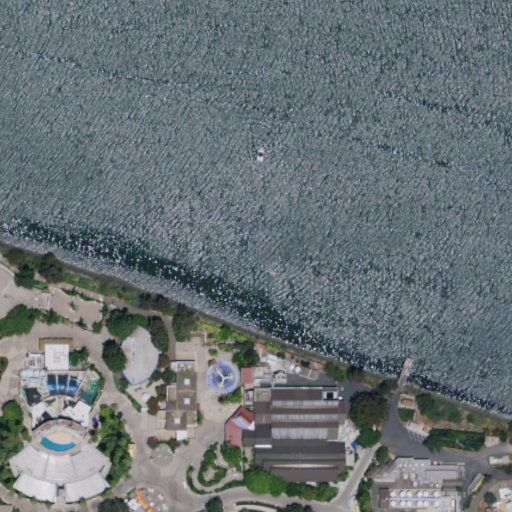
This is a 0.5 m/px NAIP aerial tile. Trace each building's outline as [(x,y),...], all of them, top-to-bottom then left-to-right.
[(0,267),(10,274),(15,278),(30,285),(43,289),(42,293),(48,294),(48,304),(46,313),(37,312),(14,312),(8,320),(0,325),(0,267)] [(71,320),(64,318),(63,325),(69,326),(71,320)] [(130,331),(135,328),(147,335),(151,340),(153,352),(154,355),(155,361),(150,378),(142,387),(133,387),(123,381),(121,374),(119,365),(118,354),(119,347),(119,345),(120,343),(124,338),(130,331)] [(42,340),(45,340),(66,341),(74,341),(74,351),(70,351),(70,360),(69,366),(69,370),(61,370),(45,371),(27,368),(29,353),(41,353),(42,340)] [(192,366),(168,366),(168,376),(175,376),(175,390),(165,390),(165,413),(154,414),(155,433),(174,433),(193,433),(193,427),(193,414),(192,366)] [(238,370),(238,384),(241,384),(251,384),(250,370),(238,370)] [(271,376),(271,383),(281,383),(281,375),(271,376)] [(253,391),(253,413),(241,407),(230,421),(230,425),(232,431),(224,432),(224,440),(225,449),(234,448),(237,448),(239,448),(242,448),(245,448),(247,448),(250,448),(250,478),(266,478),(265,484),(297,484),(332,485),(332,475),(339,475),(338,468),(348,468),(348,453),(354,451),(362,455),(364,453),(366,450),(353,442),(357,436),(340,419),(341,403),(334,403),(334,389),(253,391)] [(146,396),(141,396),(139,400),(141,404),(146,404),(148,400),(146,396)] [(62,408),(67,405),(70,407),(77,400),(89,407),(86,412),(86,424),(79,426),(79,421),(81,421),(81,419),(72,418),(69,416),(62,408)] [(29,406),(39,401),(45,407),(38,414),(33,414),(31,410),(29,406)] [(407,424),(419,428),(417,434),(406,431),(407,424)] [(423,429),(420,434),(430,438),(433,433),(423,429)] [(483,439),(497,439),(497,443),(496,447),(483,447),(483,439)] [(31,447),(14,461),(12,463),(20,473),(14,478),(12,480),(5,488),(22,497),(50,505),(51,502),(51,499),(52,492),(56,489),(61,491),(63,499),(63,502),(64,506),(87,500),(105,489),(101,484),(98,480),(95,476),(108,465),(87,444),(68,458),(50,458),(38,453),(31,447)] [(394,460),(411,459),(411,463),(426,462),(426,467),(456,468),(456,494),(439,495),(439,486),(413,485),(413,475),(400,475),(394,482),(370,483),(366,476),(373,467),(375,470),(379,463),(382,466),(387,462),(390,465),(394,460)] [(503,511),(502,488),(511,487),(511,511),(503,511)] [(378,511),(387,511),(388,491),(379,490),(378,511)] [(149,511),(139,501),(130,508),(133,511),(132,511),(149,511)] [(0,503),(0,511),(12,511),(12,503),(0,503)]
